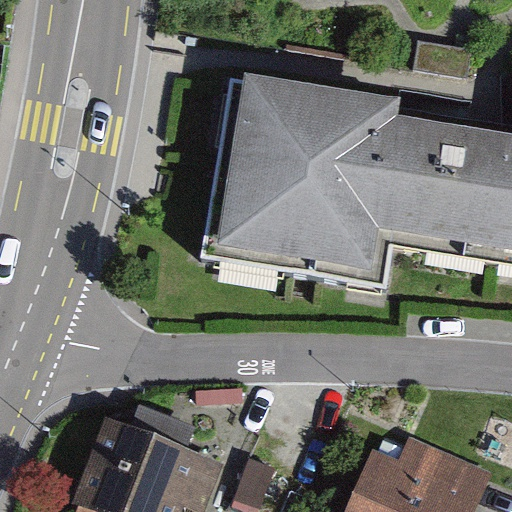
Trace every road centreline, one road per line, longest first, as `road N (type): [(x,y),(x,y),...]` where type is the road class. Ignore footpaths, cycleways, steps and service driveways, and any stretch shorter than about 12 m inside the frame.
road 1 (residential): [(18,322),(144,355),(511,370)]
road 2 (tertiary): [(18,322),(74,126),(93,0)]
